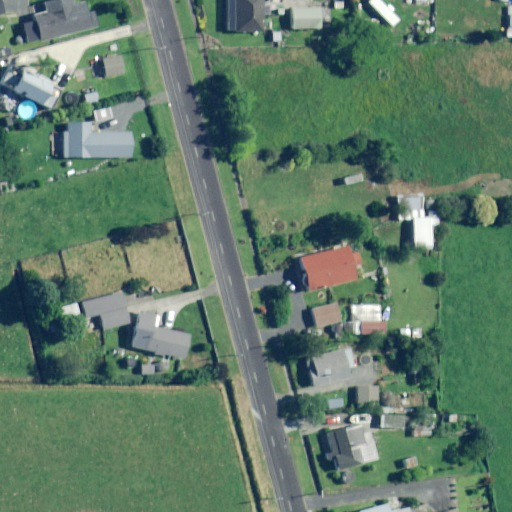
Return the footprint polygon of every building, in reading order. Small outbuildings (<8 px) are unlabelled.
[(69,4),(68,0),(45,0),(41,1),(45,14),(17,21),(24,46),(91,28),(87,11),(82,13),(79,1),(69,4)] [(259,6),(259,0),(231,0),(231,32),(259,33),(260,15),(270,15),(271,6),(259,6)] [(316,28),(316,8),(288,9),(288,29),(316,28)] [(123,73),(119,55),(98,59),(102,77),(123,73)] [(0,89),(49,110),(57,91),(49,88),(50,85),(7,67),(0,84),(0,89)] [(95,103),(94,93),(81,94),(82,105),(95,103)] [(87,123),(64,123),(64,132),(58,132),(58,158),(127,158),(127,133),(87,132),(87,123)] [(420,194),(394,194),(394,221),(409,221),(409,250),(427,250),(427,240),(436,240),(436,210),(420,210),(420,194)] [(345,255),(343,247),(297,259),(305,292),(351,280),(348,268),(356,266),(353,253),(345,255)] [(75,304),(78,319),(80,328),(87,327),(85,318),(97,315),(100,330),(126,324),(120,294),(75,304)] [(338,322),(334,304),(309,310),(314,328),(338,322)] [(350,335),(380,335),(380,321),(377,321),(377,307),(350,307),(350,335)] [(156,316),(135,312),(127,347),(180,359),(186,336),(153,328),(156,316)] [(418,330),(399,330),(398,340),(418,340),(418,330)] [(350,367),(346,349),(302,359),(309,387),(345,380),(342,369),(350,367)] [(421,368),(411,368),(411,384),(421,384),(421,368)] [(375,383),(354,382),(354,407),(374,407),(375,383)] [(391,393),(381,392),(379,405),(390,406),(391,393)] [(400,416),(378,415),(378,428),(400,428),(400,416)] [(360,438),(356,425),(325,434),(337,471),(375,460),(368,436),(360,438)] [(429,427),(408,427),(408,438),(429,439),(429,427)] [(455,510),(448,511),(468,511),(471,508),(461,501),(455,510)]
